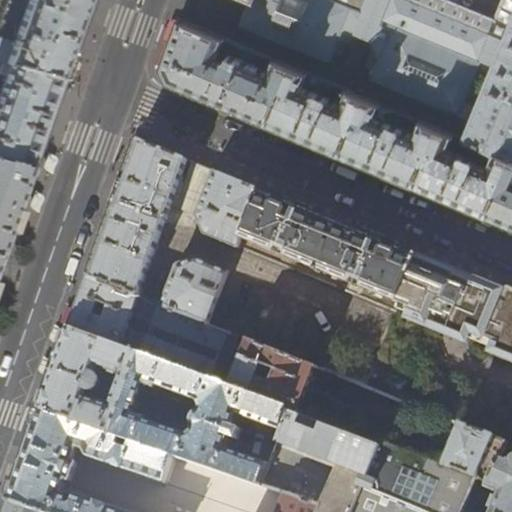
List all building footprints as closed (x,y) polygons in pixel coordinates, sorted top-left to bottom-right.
[(90,0),(28,0),(13,45),(0,40),(0,60),(10,63),(63,77),(78,34),(90,0)] [(511,0),(249,0),(239,27),(241,28),(242,26),(327,61),(329,60),(337,42),(354,34),(371,40),(379,58),(371,76),(373,78),(472,118),(463,138),(467,139),(479,144),(491,150),(509,157),(511,158),(511,0)] [(267,121),(289,65),(272,59),(267,71),(227,55),(226,57),(223,59),(221,63),(214,61),(224,38),(180,20),(163,67),(169,81),(214,99),(267,121)] [(48,120),(63,77),(10,63),(0,93),(0,255),(4,245),(12,220),(16,211),(34,159),(48,120)] [(307,73),(289,65),(267,121),(303,136),(340,152),(362,96),(346,89),(340,102),(326,97),(332,84),(320,78),(315,92),(301,87),(307,73)] [(380,103),(362,96),(340,152),(376,166),(414,182),(436,126),(419,119),(413,132),(400,127),(405,114),(394,109),(388,122),(375,117),(380,103)] [(479,144),(436,126),(414,182),(448,197),(487,213),(509,157),(491,150),(486,162),(474,157),(479,144)] [(88,277),(140,297),(173,203),(198,214),(198,217),(207,235),(238,248),(243,238),(276,252),(278,247),(288,251),(286,256),(317,269),(316,272),(321,274),(322,271),(352,283),(354,278),(365,282),(363,287),(399,302),(419,255),(380,239),(302,207),(234,179),(215,171),(214,172),(196,164),(188,162),(164,152),(137,141),(120,188),(103,235),(88,277)] [(511,158),(509,157),(487,213),(511,223),(511,158)] [(427,258),(419,255),(399,302),(411,307),(409,312),(450,329),(454,327),(494,343),(493,346),(511,353),(511,292),(471,276),(427,258)] [(178,264),(161,306),(208,325),(229,272),(196,258),(178,264)] [(161,306),(140,297),(88,277),(79,302),(70,328),(219,383),(225,367),(218,364),(218,362),(129,328),(133,316),(232,354),(239,337),(208,325),(161,306)] [(290,410),(230,388),(219,383),(70,328),(55,370),(41,409),(124,438),(134,441),(264,486),(272,464),(229,448),(233,438),(239,440),(243,429),(237,427),(240,417),(258,423),(257,427),(274,433),(275,429),(282,432),(290,410)] [(230,388),(290,410),(299,413),(316,367),(248,341),(230,388)] [(25,454),(8,501),(41,511),(318,511),(321,506),(264,486),(134,441),(131,450),(121,446),(124,438),(41,409),(25,454)] [(445,467),(299,413),(290,410),(282,432),(278,444),(338,467),(322,507),(321,506),(318,511),(464,511),(479,479),(445,467)] [(462,426),(445,467),(479,479),(489,483),(500,458),(506,444),(485,435),(462,426)] [(511,511),(511,461),(511,463),(500,458),(489,483),(487,488),(501,494),(493,511),(511,511)] [(41,511),(8,501),(4,511),(41,511)]
